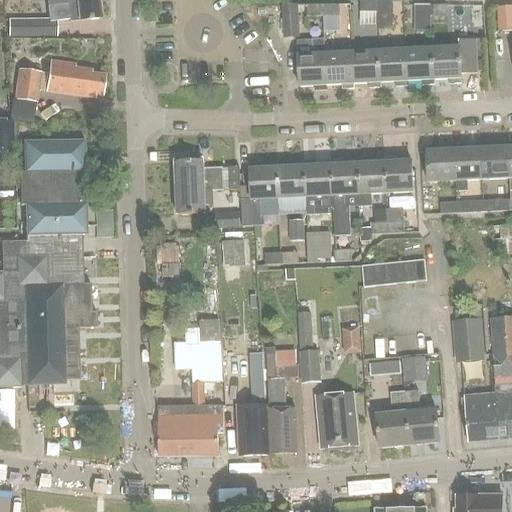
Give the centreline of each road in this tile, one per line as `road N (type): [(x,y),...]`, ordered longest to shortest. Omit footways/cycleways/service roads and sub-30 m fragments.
road 1 (residential): [(134,118),(245,123),(511,111)]
road 2 (secondary): [(141,487),(301,489),(511,468)]
road 3 (residential): [(141,487),(134,118)]
road 4 (secondary): [(0,468),(141,487)]
